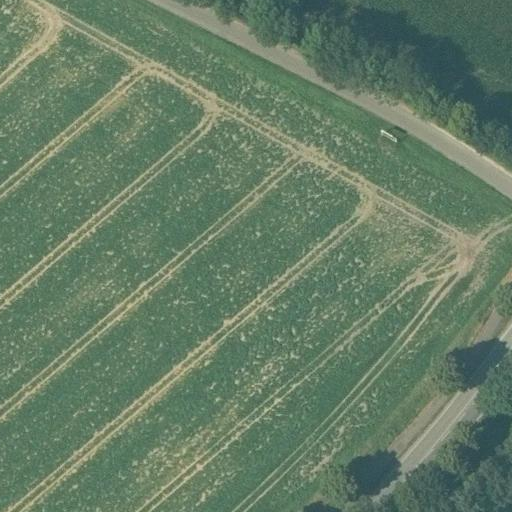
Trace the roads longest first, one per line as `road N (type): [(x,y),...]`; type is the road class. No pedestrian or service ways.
road 1 (residential): [(162,0),(353,95),(511,190)]
road 2 (secondary): [(511,350),(370,511)]
